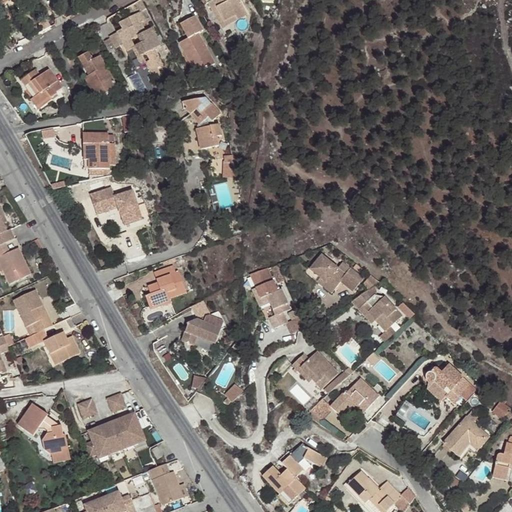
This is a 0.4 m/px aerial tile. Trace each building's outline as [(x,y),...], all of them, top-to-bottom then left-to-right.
[(200,0),(203,5),(204,4),(210,1),(221,22),(233,15),(236,20),(245,15),(237,0),(200,0)] [(210,1),(204,4),(219,29),(236,20),(233,15),(221,22),(210,1)] [(115,23),(119,30),(125,41),(134,36),(139,44),(129,50),(134,59),(143,54),(146,61),(142,63),(148,72),(162,64),(153,48),(158,45),(148,28),(144,31),(138,22),(143,19),(138,11),(115,23)] [(177,43),(186,59),(189,58),(197,71),(212,63),(195,34),(200,31),(192,17),(181,23),(188,37),(177,43)] [(125,41),(119,30),(106,37),(112,48),(125,41)] [(77,58),(87,77),(100,98),(117,88),(99,56),(92,60),(88,52),(77,58)] [(137,66),(142,63),(146,61),(143,54),(134,59),(137,66)] [(189,58),(186,59),(193,73),(197,71),(189,58)] [(19,82),(32,99),(39,110),(51,101),(50,99),(56,95),(55,93),(61,88),(48,71),(40,77),(35,70),(19,82)] [(100,98),(87,77),(83,79),(95,100),(100,98)] [(202,98),(180,103),(181,110),(183,110),(196,124),(197,129),(193,129),(198,150),(215,146),(214,138),(218,137),(216,124),(211,125),(211,121),(217,114),(202,98)] [(39,110),(32,99),(29,102),(36,111),(39,110)] [(87,170),(108,169),(108,165),(114,165),(114,144),(107,144),(107,134),(82,134),(83,161),(87,161),(87,170)] [(234,156),(224,157),(225,176),(236,176),(234,156)] [(109,184),(88,190),(94,210),(115,204),(120,222),(138,216),(130,188),(111,193),(109,184)] [(0,243),(4,242),(13,238),(9,228),(5,230),(1,223),(0,219),(0,214),(2,214),(0,209),(0,243)] [(33,251),(41,247),(36,238),(29,241),(33,251)] [(8,251),(4,242),(0,243),(0,245),(4,254),(8,251)] [(0,264),(1,268),(9,284),(30,273),(17,247),(8,251),(4,254),(0,245),(0,264)] [(307,268),(317,277),(323,282),(325,279),(333,287),(338,282),(349,293),(360,280),(348,269),(343,275),(320,254),(307,268)] [(157,284),(148,287),(150,295),(145,296),(148,306),(161,302),(163,307),(171,304),(168,297),(186,290),(178,272),(176,272),(174,266),(153,274),(157,284)] [(323,282),(317,277),(314,281),(328,293),(333,287),(325,279),(323,282)] [(264,297),(266,303),(272,315),(266,318),(269,326),(283,320),(279,312),(287,309),(278,289),(275,290),(270,280),(253,287),(258,299),(264,297)] [(256,307),(266,303),(264,297),(258,299),(253,287),(249,289),(256,307)] [(366,287),(346,302),(353,310),(357,307),(362,303),(367,309),(363,313),(370,322),(373,320),(376,323),(374,325),(381,332),(397,317),(380,297),(369,295),(369,290),(366,287)] [(46,328),(52,325),(47,315),(44,316),(39,307),(43,304),(35,288),(13,299),(25,326),(32,323),(36,333),(46,328)] [(367,325),(370,322),(363,313),(357,307),(353,310),(367,325)] [(213,312),(203,318),(201,326),(194,323),(183,329),(184,330),(179,347),(183,348),(184,350),(186,349),(191,350),(194,340),(212,345),(217,330),(222,327),(213,312)] [(36,333),(27,337),(31,346),(45,340),(50,353),(55,350),(60,361),(79,353),(74,340),(69,343),(67,337),(64,331),(50,337),(46,328),(36,333)] [(55,350),(50,353),(55,363),(60,361),(55,350)] [(290,366),(296,372),(299,369),(309,380),(320,390),(336,374),(314,352),(306,360),(301,355),(290,366)] [(426,381),(428,383),(430,380),(445,393),(443,396),(451,403),(469,384),(447,365),(441,373),(436,368),(434,369),(424,376),(426,381)] [(299,369),(296,372),(306,383),(309,380),(299,369)] [(339,384),(347,376),(343,372),(331,382),(335,387),(339,384)] [(345,391),(330,407),(339,416),(346,408),(349,411),(353,407),(357,402),(365,410),(378,396),(359,379),(347,393),(345,391)] [(430,380),(428,383),(443,396),(445,393),(430,380)] [(322,391),(326,395),(335,387),(331,382),(322,391)] [(474,389),(469,384),(451,403),(453,405),(460,396),(464,400),(474,389)] [(112,411),(126,406),(121,393),(107,398),(112,411)] [(83,418),(98,413),(92,399),(78,404),(83,418)] [(322,400),(310,411),(321,421),(331,411),(328,408),(330,407),(322,400)] [(504,415),(511,406),(501,400),(496,409),(504,415)] [(361,414),(365,410),(357,402),(353,407),(361,414)] [(404,403),(397,419),(427,434),(435,418),(404,403)] [(62,449),(68,448),(66,435),(64,436),(62,426),(53,428),(51,423),(45,420),(47,416),(48,415),(32,404),(17,425),(33,436),(36,432),(40,429),(42,430),(45,431),(46,434),(46,435),(43,439),(46,451),(52,455),(63,453),(62,449)] [(346,408),(339,416),(342,419),(349,411),(346,408)] [(123,418),(125,421),(134,445),(146,441),(135,413),(123,418)] [(53,428),(62,426),(47,416),(45,420),(51,423),(53,428)] [(307,427),(315,422),(305,416),(299,421),(307,427)] [(458,456),(469,444),(471,440),(477,446),(485,437),(470,425),(472,422),(466,416),(443,443),(458,456)] [(125,421),(123,418),(101,427),(102,430),(113,426),(125,421)] [(134,445),(125,421),(113,426),(123,450),(134,445)] [(471,440),(469,444),(477,451),(489,437),(472,422),(470,425),(485,437),(477,446),(471,440)] [(113,426),(102,430),(111,454),(123,450),(113,426)] [(92,441),(84,444),(89,458),(97,455),(99,459),(111,454),(102,430),(101,427),(88,431),(92,441)] [(511,456),(511,436),(509,439),(508,444),(506,444),(503,455),(500,454),(498,455),(498,456),(497,458),(493,472),(507,475),(508,468),(511,456)] [(273,467),(263,477),(288,504),(305,488),(295,478),(303,470),(297,464),(304,458),(322,468),(326,459),(308,449),(303,444),(282,464),(288,470),(281,476),(273,467)] [(156,458),(162,455),(158,445),(152,448),(156,458)] [(70,460),(68,448),(62,449),(63,453),(52,455),(53,463),(70,460)] [(167,462),(149,469),(163,505),(181,498),(176,486),(179,485),(174,471),(171,472),(167,462)] [(360,472),(347,485),(364,504),(368,500),(378,511),(384,511),(401,496),(387,482),(378,490),(360,472)] [(410,504),(415,497),(407,489),(402,496),(410,504)] [(116,492),(104,496),(110,511),(121,511),(124,511),(131,511),(133,511),(127,495),(119,498),(116,492)] [(110,511),(104,496),(83,504),(85,510),(80,511),(110,511)] [(464,499),(454,501),(463,511),(465,511),(471,507),(464,499)]
